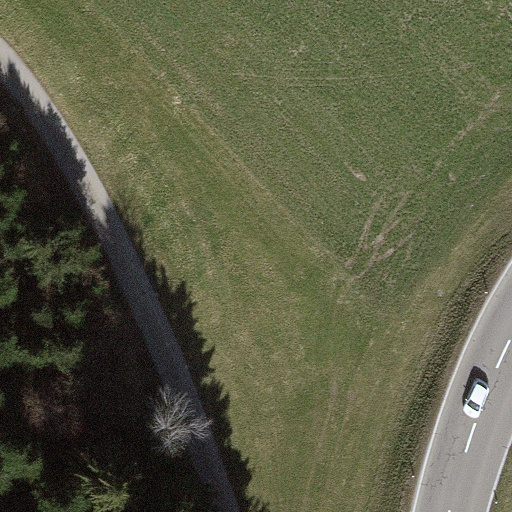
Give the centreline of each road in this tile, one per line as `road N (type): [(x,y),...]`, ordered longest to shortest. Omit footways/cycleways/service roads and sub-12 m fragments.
road 1 (track): [(0,58),(100,210),(227,511)]
road 2 (secondary): [(451,511),(485,397),(511,339)]
